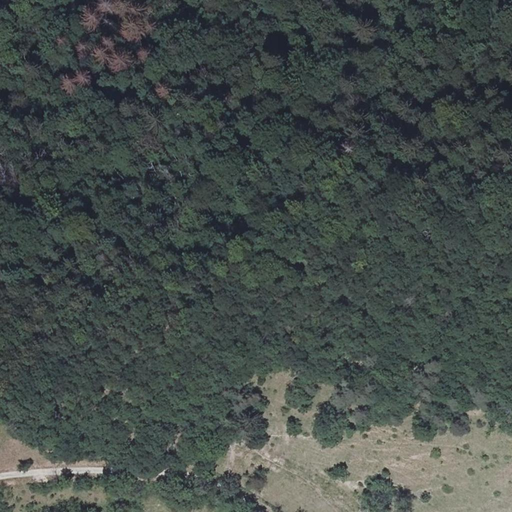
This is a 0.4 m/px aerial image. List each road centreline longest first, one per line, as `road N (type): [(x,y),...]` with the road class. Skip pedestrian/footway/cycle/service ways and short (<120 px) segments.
road 1 (track): [(0,359),(182,256),(233,199),(333,132),(447,0)]
road 2 (track): [(264,511),(187,474),(0,477)]
